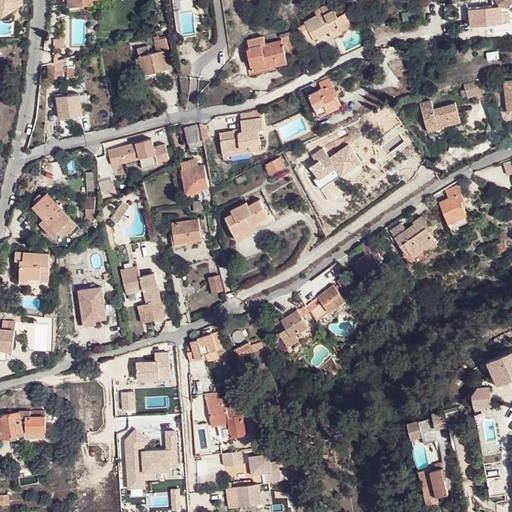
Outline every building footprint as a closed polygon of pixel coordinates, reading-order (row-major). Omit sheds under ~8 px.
[(0,0),(0,12),(17,7),(15,0),(0,0)] [(67,0),(71,14),(94,9),(91,0),(67,0)] [(491,8),(470,9),(472,25),(511,22),(509,6),(508,1),(509,0),(490,0),(491,4),(491,8)] [(322,13),(316,16),(304,23),(305,25),(298,28),(305,42),(313,39),(313,40),(328,31),(329,34),(339,28),(340,30),(351,24),(344,12),(336,17),(329,3),(319,9),(322,13)] [(339,28),(329,34),(332,38),(341,33),(340,30),(339,28)] [(264,37),(248,40),(249,48),(247,48),(251,66),(268,62),(269,67),(286,63),(283,50),(292,47),(289,33),(285,34),(285,36),(281,37),(281,41),(265,44),(264,37)] [(146,47),(136,49),(143,75),(167,69),(163,52),(168,50),(165,38),(153,41),(156,52),(148,54),(146,47)] [(60,78),(62,59),(48,63),(46,77),(60,78)] [(268,62),(251,66),(252,71),(269,67),(268,62)] [(333,94),(336,92),(329,79),(319,83),(322,89),(309,95),(319,115),(326,111),(329,116),(343,108),(338,97),(335,99),(333,94)] [(482,92),(478,79),(463,84),(466,96),(482,92)] [(79,94),(57,96),(59,117),(82,114),(79,94)] [(422,110),(426,127),(443,123),(443,126),(460,121),(455,103),(433,109),(432,107),(422,110)] [(234,132),(234,131),(220,133),(222,152),(241,149),(240,148),(249,147),(249,151),(261,149),(258,130),(263,129),(262,117),(241,120),(241,129),(242,131),(234,132)] [(443,123),(426,127),(427,132),(443,128),(443,126),(443,123)] [(197,125),(185,128),(189,148),(202,145),(197,125)] [(111,165),(141,160),(142,166),(169,160),(166,143),(154,145),(153,138),(107,146),(111,165)] [(309,167),(318,179),(327,173),(330,176),(339,170),(336,167),(341,163),(348,171),(361,162),(348,143),(334,153),(336,155),(330,159),(322,147),(311,156),(316,162),(309,167)] [(222,155),(249,151),(249,147),(240,148),(241,149),(222,152),(222,155)] [(511,170),(511,157),(502,160),(506,172),(511,170)] [(279,158),(265,166),(270,175),(285,168),(279,158)] [(189,159),(180,162),(187,191),(209,186),(204,164),(191,167),(189,159)] [(327,173),(318,179),(324,187),(348,171),(341,163),(336,167),(339,170),(330,176),(327,173)] [(448,197),(439,201),(451,230),(469,222),(463,205),(466,204),(458,185),(445,190),(448,197)] [(38,201),(32,206),(43,219),(40,222),(53,238),(58,233),(62,237),(76,224),(45,190),(36,198),(38,201)] [(91,197),(86,197),(85,216),(94,216),(94,205),(91,204),(91,197)] [(205,199),(193,202),(195,210),(207,208),(205,199)] [(225,217),(235,236),(252,227),(258,224),(257,221),(268,215),(260,199),(248,205),(246,201),(230,210),(232,213),(225,217)] [(402,222),(391,230),(406,253),(404,255),(411,266),(430,252),(428,248),(437,242),(426,226),(428,225),(422,216),(414,221),(415,223),(406,229),(402,222)] [(197,219),(171,224),(173,235),(171,235),(173,247),(181,246),(181,243),(201,239),(197,219)] [(252,227),(235,236),(237,240),(254,232),(252,227)] [(352,264),(365,281),(384,266),(380,260),(377,255),(380,253),(370,240),(360,247),(365,254),(352,264)] [(50,251),(16,251),(15,270),(21,270),(20,281),(29,281),(29,277),(40,277),(41,270),(49,270),(50,251)] [(384,266),(365,281),(368,286),(388,271),(384,266)] [(123,278),(126,289),(139,286),(143,289),(155,286),(152,273),(141,276),(140,274),(123,278)] [(219,275),(209,278),(212,293),(223,290),(219,275)] [(338,282),(347,292),(353,287),(345,276),(338,282)] [(155,286),(143,289),(143,291),(147,304),(138,306),(141,315),(146,314),(148,320),(166,316),(158,285),(158,286),(155,287),(155,286)] [(319,297),(331,312),(346,299),(335,285),(319,297)] [(103,292),(93,293),(93,296),(88,297),(88,300),(80,301),(84,321),(95,319),(108,317),(103,292)] [(331,312),(336,318),(344,311),(342,309),(350,303),(346,299),(331,312)] [(280,331),(289,344),(300,337),(296,332),(308,323),(297,308),(282,318),(288,326),(280,331)] [(44,316),(56,317),(56,310),(45,309),(44,316)] [(274,324),(282,318),(278,313),(270,319),(274,324)] [(3,328),(0,327),(0,349),(14,350),(15,321),(4,321),(3,328)] [(289,344),(294,351),(304,344),(301,339),(313,331),(308,323),(296,332),(300,337),(289,344)] [(193,346),(190,347),(191,360),(203,356),(203,354),(217,350),(212,333),(198,337),(198,338),(191,340),(193,346)] [(251,340),(255,350),(262,347),(257,337),(251,340)] [(237,358),(254,351),(248,339),(232,346),(237,358)] [(511,352),(486,368),(500,390),(511,382),(511,352)] [(472,391),(472,394),(489,399),(492,388),(481,385),(472,391)] [(205,392),(208,407),(222,404),(220,397),(219,390),(205,392)] [(239,404),(235,403),(233,402),(227,403),(226,395),(220,397),(222,404),(208,407),(212,426),(224,424),(225,428),(231,428),(233,437),(249,435),(247,425),(245,425),(244,416),(247,416),(247,415),(247,411),(245,409),(243,406),(239,404)] [(419,408),(421,418),(435,415),(433,405),(419,408)] [(0,429),(2,438),(9,436),(15,435),(23,434),(23,431),(19,412),(11,414),(11,410),(4,411),(5,415),(0,415),(0,429)] [(20,410),(19,412),(23,431),(45,432),(45,410),(20,410)] [(421,431),(424,441),(434,438),(432,428),(421,431)] [(240,450),(222,453),(223,465),(242,462),(240,450)] [(265,454),(270,481),(277,480),(276,470),(278,470),(277,460),(269,462),(268,453),(265,454)] [(268,481),(270,481),(265,454),(249,456),(251,474),(257,473),(258,483),(240,486),(236,486),(238,506),(261,502),(259,492),(269,490),(268,481)] [(430,469),(437,494),(448,491),(444,476),(446,476),(442,459),(434,461),(435,464),(436,467),(430,469)] [(425,496),(437,494),(430,469),(430,466),(418,469),(425,496)] [(229,507),(238,506),(236,486),(240,486),(240,480),(225,483),(229,507)] [(437,494),(425,496),(426,502),(438,500),(437,494)] [(0,495),(0,505),(9,504),(8,495),(0,495)]
